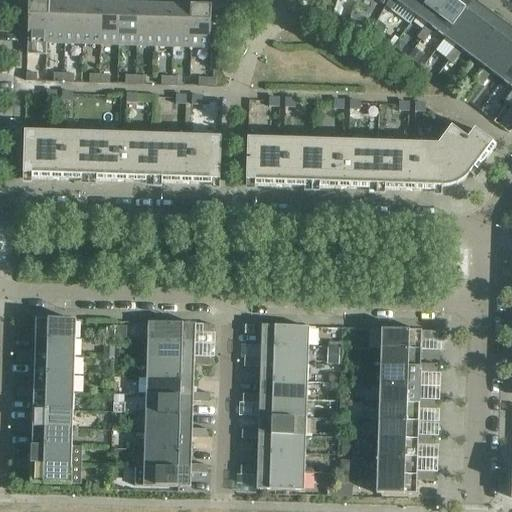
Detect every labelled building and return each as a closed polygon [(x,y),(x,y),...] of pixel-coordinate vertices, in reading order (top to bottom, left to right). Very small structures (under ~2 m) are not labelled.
[(393,0),(417,18),(430,0),(393,0)] [(431,28),(451,0),(430,0),(417,18),(427,25),(431,28)] [(429,37),(434,30),(445,38),(473,1),(472,0),(451,0),(431,28),(427,25),(422,32),(429,37)] [(459,49),(488,11),(473,1),(445,38),(456,47),(459,49)] [(46,44),(47,2),(29,2),(28,44),(46,44)] [(64,45),(65,3),(47,2),(46,44),(64,45)] [(82,45),(84,4),(65,3),(64,45),(82,45)] [(101,46),(102,4),(84,4),(82,45),(101,46)] [(119,46),(120,5),(102,4),(101,46),(119,46)] [(137,47),(138,5),(120,5),(119,46),(137,47)] [(155,47),(157,6),(138,5),(137,47),(155,47)] [(174,48),(175,6),(157,6),(155,47),(174,48)] [(192,49),(193,7),(175,6),(174,48),(192,49)] [(210,49),(211,8),(211,7),(193,7),(192,49),(210,49)] [(458,58),(463,52),(474,60),(502,22),(488,11),(459,49),(456,47),(451,53),(458,58)] [(488,71),(511,39),(511,29),(502,22),(474,60),(485,68),(488,71)] [(424,44),(429,37),(422,32),(417,38),(424,44)] [(487,80),(492,73),(503,81),(511,69),(511,39),(488,71),(485,68),(480,75),(487,80)] [(453,65),(458,58),(451,53),(446,60),(453,65)] [(511,69),(503,81),(511,88),(511,69)] [(37,82),(37,74),(27,74),(26,82),(37,82)] [(64,83),(64,75),(54,75),(54,83),(64,83)] [(74,83),(74,75),(64,75),(64,83),(74,83)] [(482,87),(487,80),(480,75),(475,82),(482,87)] [(100,84),(100,76),(90,76),(90,84),(100,84)] [(110,84),(110,76),(100,76),(100,84),(110,84)] [(136,85),(136,77),(126,77),(125,85),(136,85)] [(146,86),(146,78),(136,77),(136,85),(146,86)] [(172,86),(172,78),(162,78),(161,86),(172,86)] [(182,87),(182,79),(172,78),(172,86),(182,87)] [(209,87),(209,79),(199,79),(199,87),(209,87)] [(56,101),(56,94),(56,93),(46,93),(46,101),(56,101)] [(72,101),(72,95),(73,93),(62,93),(62,101),(72,101)] [(137,103),(137,97),(137,95),(127,95),(127,103),(137,103)] [(186,105),(186,98),(186,97),(176,97),(176,105),(186,105)] [(202,105),(202,99),(202,97),(192,97),(192,105),(202,105)] [(279,108),(279,103),(280,100),(269,100),(269,108),(279,108)] [(295,108),(296,103),(296,100),(286,100),(285,108),(295,108)] [(344,110),(344,104),(344,102),(334,102),(334,110),(344,110)] [(360,110),(360,105),(360,102),(350,102),(350,110),(360,110)] [(409,112),(409,106),(410,104),(399,104),(399,112),(409,112)] [(425,112),(426,108),(426,104),(416,104),(415,112),(425,112)] [(477,172),(496,146),(475,130),(468,140),(452,128),(438,146),(461,183),(464,181),(468,177),(474,169),(477,172)] [(154,179),(156,137),(25,133),(23,175),(32,175),(32,180),(82,182),(82,177),(97,177),(97,182),(146,184),(147,179),(154,179)] [(220,181),(221,139),(156,137),(154,179),(162,179),(162,184),(212,186),(212,181),(220,181)] [(312,184),(314,142),(248,140),(247,182),(255,182),(255,187),(305,189),(305,184),(312,184)] [(377,186),(379,144),(314,142),(312,184),(320,184),(319,189),(369,191),(370,186),(377,186)] [(461,183),(438,146),(379,144),(377,186),(385,186),(385,191),(435,193),(435,188),(444,188),(450,187),(456,185),(458,184),(461,183)] [(27,328),(28,320),(19,320),(19,328),(27,328)] [(75,338),(76,322),(36,320),(35,337),(75,338)] [(195,342),(195,325),(148,324),(148,340),(195,342)] [(212,334),(212,326),(203,325),(203,333),(212,334)] [(254,335),(254,327),(245,327),(245,335),(254,335)] [(309,345),(309,329),(262,327),(261,343),(309,345)] [(421,349),(422,332),(381,331),(381,347),(421,349)] [(438,341),(439,333),(430,332),(430,340),(438,341)] [(75,358),(75,338),(35,337),(35,353),(26,353),(26,361),(34,361),(35,357),(75,358)] [(194,362),(195,358),(195,342),(148,340),(147,361),(194,362)] [(308,366),(309,345),(261,343),(261,360),(253,360),(252,368),(261,368),(261,364),(308,366)] [(421,365),(421,349),(381,347),(380,368),(421,369),(421,365)] [(26,361),(26,353),(18,352),(18,361),(26,361)] [(74,376),(75,358),(35,357),(34,361),(34,375),(74,376)] [(203,367),(203,358),(195,358),(194,362),(147,361),(147,379),(194,380),(194,366),(203,367)] [(211,367),(211,358),(203,358),(203,367),(211,367)] [(252,368),(253,360),(244,359),(244,368),(252,368)] [(307,384),(308,366),(261,364),(261,368),(260,382),(307,384)] [(429,374),(429,365),(421,365),(421,369),(380,368),(380,386),(420,387),(420,373),(429,374)] [(437,374),(438,365),(429,365),(429,374),(437,374)] [(74,394),(74,376),(34,375),(34,389),(25,389),(25,397),(33,397),(33,393),(74,394)] [(193,398),(193,394),(194,380),(147,379),(146,397),(193,398)] [(307,402),(307,384),(260,382),(260,396),(251,396),(251,404),(260,404),(260,400),(307,402)] [(420,401),(420,387),(380,386),(379,404),(420,405),(420,401)] [(25,397),(25,389),(17,388),(17,397),(25,397)] [(73,412),(74,394),(33,393),(33,397),(33,411),(73,412)] [(202,403),(202,394),(193,394),(193,398),(146,397),(146,415),(193,416),(193,402),(202,403)] [(210,403),(210,394),(202,394),(202,403),(210,403)] [(251,404),(251,396),(243,395),(243,404),(251,404)] [(306,420),(307,402),(260,400),(260,404),(259,418),(306,420)] [(428,410),(428,401),(420,401),(420,405),(379,404),(379,422),(419,423),(419,409),(428,410)] [(436,410),(436,401),(428,401),(428,410),(436,410)] [(73,430),(73,412),(33,411),(32,425),(24,425),(24,433),(32,433),(32,429),(73,430)] [(192,430),(193,416),(146,415),(145,433),(192,434),(192,430)] [(306,438),(306,420),(259,418),(259,432),(250,432),(250,440),(258,440),(259,436),(306,438)] [(418,437),(419,423),(379,422),(378,440),(418,441),(418,437)] [(24,433),(24,425),(16,424),(16,433),(24,433)] [(72,448),(73,430),(32,429),(32,433),(32,447),(72,448)] [(200,439),(201,430),(192,430),(192,434),(145,433),(145,451),(192,452),(192,438),(200,439)] [(209,439),(209,430),(201,430),(200,439),(209,439)] [(250,440),(250,432),(242,431),(242,440),(250,440)] [(305,456),(306,438),(259,436),(258,440),(258,454),(305,456)] [(418,459),(418,445),(427,446),(427,437),(418,437),(418,441),(378,440),(377,458),(418,459)] [(435,446),(435,437),(427,437),(427,446),(435,446)] [(32,447),(31,461),(31,465),(72,466),(72,448),(32,447)] [(191,466),(192,452),(145,451),(144,469),(191,470),(191,466)] [(305,473),(305,456),(258,454),(258,468),(249,467),(249,476),(257,476),(257,472),(305,473)] [(417,473),(418,459),(377,458),(377,476),(417,477),(417,473)] [(23,469),(23,461),(15,460),(15,469),(23,469)] [(71,485),(72,466),(31,465),(31,461),(23,461),(23,469),(31,469),(31,484),(71,485)] [(191,489),(191,474),(199,474),(200,466),(191,466),(191,470),(144,469),(143,488),(191,489)] [(208,475),(208,466),(200,466),(199,474),(208,475)] [(249,476),(249,467),(241,467),(241,476),(249,476)] [(304,492),(305,473),(257,472),(257,476),(257,491),(304,492)] [(425,482),(426,473),(417,473),(417,477),(377,476),(376,495),(417,496),(417,481),(425,482)] [(434,482),(434,473),(426,473),(425,482),(434,482)] [(336,498),(336,490),(328,490),(328,498),(336,498)]
